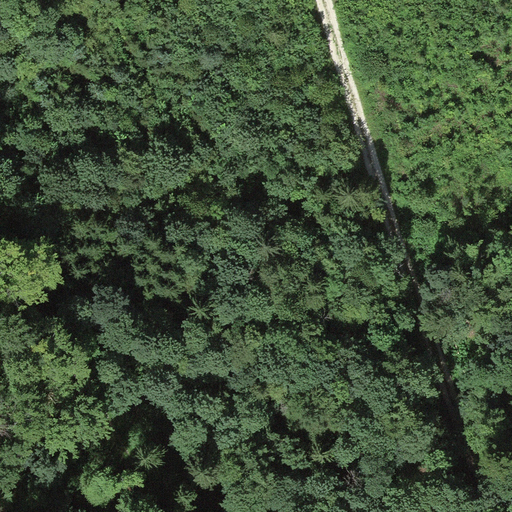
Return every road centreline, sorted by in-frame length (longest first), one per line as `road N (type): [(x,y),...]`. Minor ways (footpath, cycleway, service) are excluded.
road 1 (track): [(494,511),(417,325),(316,0)]
road 2 (track): [(160,511),(0,247)]
